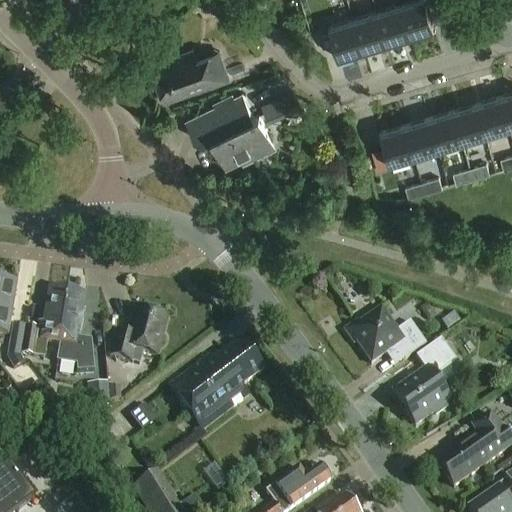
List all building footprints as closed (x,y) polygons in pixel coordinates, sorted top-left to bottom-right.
[(435,29),(426,0),(421,0),(402,6),(411,37),(437,30),(436,28),(435,29)] [(204,3),(201,6),(202,11),(205,14),(210,13),(213,9),(212,4),(208,2),(204,3)] [(402,6),(378,13),(387,45),(411,37),(402,6)] [(378,13),(354,20),(363,52),(387,45),(378,13)] [(363,52),(354,20),(330,28),(339,58),(337,58),(338,60),(363,52)] [(178,61),(153,70),(157,80),(155,83),(158,90),(161,91),(164,101),(204,86),(206,90),(230,82),(229,80),(225,69),(221,57),(198,66),(193,52),(177,58),(178,61)] [(511,94),(501,97),(511,129),(511,128),(511,94)] [(255,119),(244,96),(235,100),(234,97),(215,107),(216,110),(187,124),(195,141),(205,145),(206,144),(209,151),(213,153),(217,151),(226,169),(253,157),(255,160),(276,150),(260,117),(255,119)] [(487,136),(511,129),(501,97),(477,105),(487,136)] [(463,143),(487,136),(477,105),(453,112),(463,143)] [(453,112),(429,119),(439,151),(463,143),(453,112)] [(429,119),(405,126),(415,158),(439,151),(429,119)] [(415,158),(405,126),(380,134),(380,135),(382,135),(386,149),(373,153),(379,173),(392,169),(391,165),(415,158)] [(504,171),(511,169),(511,156),(501,160),(504,171)] [(471,170),(474,181),(490,176),(487,165),(471,170)] [(457,186),(474,181),(471,170),(454,175),(457,186)] [(422,184),(426,195),(443,190),(439,179),(422,184)] [(409,200),(426,195),(422,184),(406,189),(409,200)] [(0,284),(0,337),(7,339),(16,287),(0,284)] [(48,345),(56,346),(65,295),(49,292),(43,326),(39,325),(38,332),(27,330),(22,358),(45,361),(48,345)] [(65,295),(56,346),(60,347),(59,354),(57,365),(76,368),(76,375),(93,373),(92,360),(91,343),(79,341),(84,314),(80,313),(83,298),(65,295)] [(357,323),(343,332),(353,346),(356,345),(371,366),(385,356),(390,357),(396,353),(402,363),(426,346),(409,323),(396,333),(380,310),(359,325),(357,323)] [(162,313),(154,311),(151,313),(150,315),(134,311),(127,337),(115,334),(109,359),(130,365),(133,353),(156,359),(167,320),(163,319),(163,316),(162,313)] [(453,316),(440,325),(446,332),(459,323),(453,316)] [(20,360),(21,357),(25,329),(14,327),(11,344),(10,344),(9,355),(7,364),(12,371),(23,364),(20,360)] [(456,364),(440,341),(415,359),(424,372),(391,395),(414,428),(434,414),(435,416),(451,404),(440,390),(439,391),(432,380),(456,364)] [(263,375),(240,344),(224,356),(222,352),(210,361),(208,358),(172,385),(202,426),(246,394),(242,389),(263,375)] [(26,393),(39,409),(52,399),(39,383),(26,393)] [(107,385),(86,388),(88,411),(109,409),(107,385)] [(119,390),(108,391),(109,403),(120,402),(119,390)] [(18,406),(14,409),(19,415),(29,407),(21,397),(15,402),(18,406)] [(143,407),(129,418),(141,434),(156,422),(143,407)] [(451,457),(437,465),(454,489),(489,464),(511,447),(511,445),(490,414),(469,429),(474,436),(471,438),(451,454),(451,457)] [(111,441),(99,425),(84,435),(97,452),(111,441)] [(0,511),(22,511),(32,505),(3,465),(0,465),(0,511)] [(266,494),(271,502),(273,506),(264,511),(289,511),(290,511),(329,484),(328,482),(330,478),(324,471),(319,471),(318,469),(304,480),(298,471),(266,494)] [(180,511),(157,474),(132,490),(145,511),(180,511)] [(497,489),(467,510),(468,511),(511,511),(511,508),(508,503),(511,500),(506,492),(502,495),(497,487),(496,488),(497,489)] [(182,511),(196,511),(202,508),(194,498),(180,507),(182,511)] [(352,511),(344,500),(327,511),(356,511),(355,511),(352,511)]
